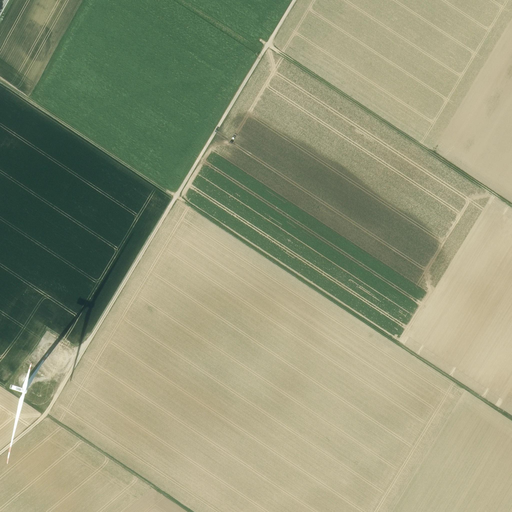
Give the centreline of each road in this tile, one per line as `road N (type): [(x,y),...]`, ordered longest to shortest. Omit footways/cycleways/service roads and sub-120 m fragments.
road 1 (track): [(175,197),(511,417)]
road 2 (track): [(176,195),(46,414),(0,453)]
road 3 (track): [(267,44),(511,206)]
road 4 (track): [(0,383),(193,511)]
road 5 (track): [(294,0),(176,195)]
road 6 (track): [(176,195),(0,77)]
